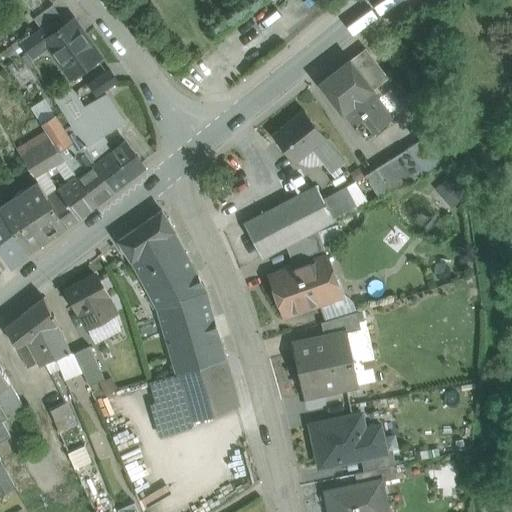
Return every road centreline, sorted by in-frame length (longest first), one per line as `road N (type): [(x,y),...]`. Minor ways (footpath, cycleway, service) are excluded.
road 1 (residential): [(171,172),(249,348),(281,476)]
road 2 (secondary): [(381,2),(196,153)]
road 3 (secondary): [(171,172),(0,302)]
road 4 (residential): [(196,153),(96,0)]
